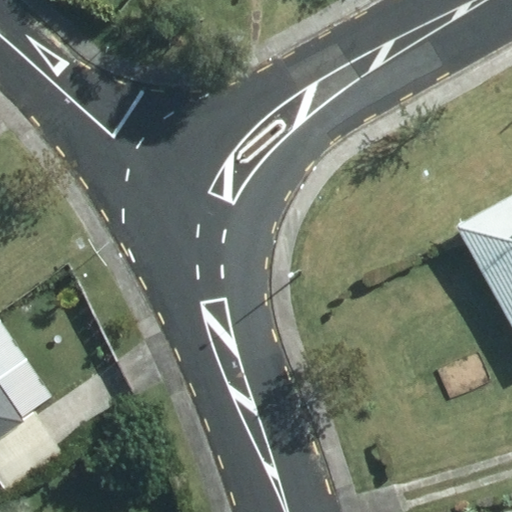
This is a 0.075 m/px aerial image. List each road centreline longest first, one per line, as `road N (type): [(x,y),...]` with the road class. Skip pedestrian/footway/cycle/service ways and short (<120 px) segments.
road 1 (residential): [(483,0),(319,93),(265,140),(217,220)]
road 2 (residential): [(217,220),(212,300),(284,511)]
road 3 (residential): [(0,31),(217,220)]
